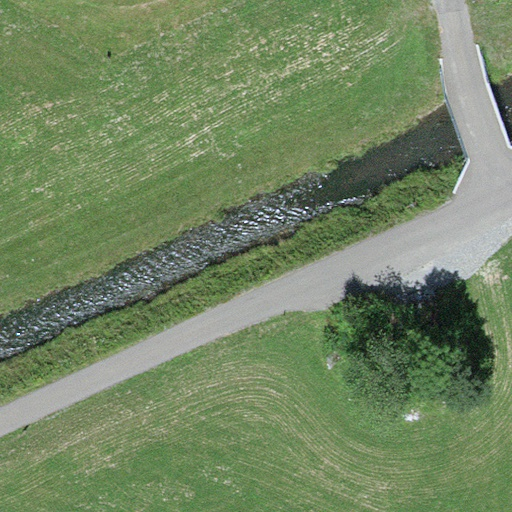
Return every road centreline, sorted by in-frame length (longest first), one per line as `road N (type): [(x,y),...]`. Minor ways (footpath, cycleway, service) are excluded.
road 1 (unclassified): [(487,195),(0,419)]
road 2 (unclassified): [(487,195),(439,0)]
